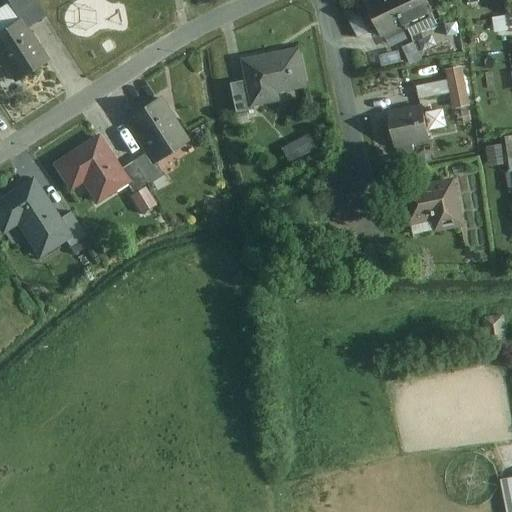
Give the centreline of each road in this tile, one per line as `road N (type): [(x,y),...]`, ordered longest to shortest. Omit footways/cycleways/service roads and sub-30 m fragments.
road 1 (residential): [(262,0),(182,37),(0,155)]
road 2 (residential): [(324,0),(364,212)]
